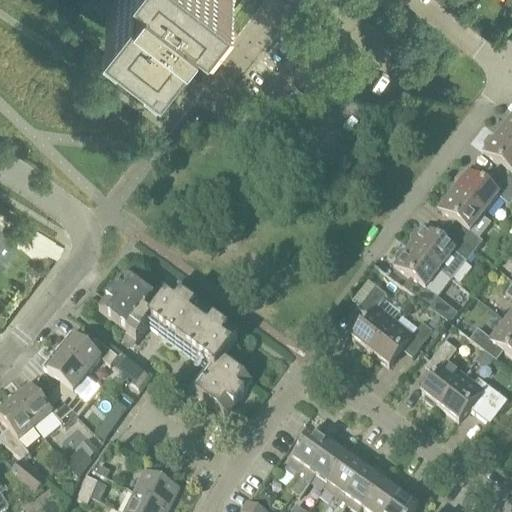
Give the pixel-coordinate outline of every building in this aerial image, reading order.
[(119,0),(108,15),(163,58),(201,9),(211,16),(222,0),(119,0)] [(496,137),(511,149),(511,119),(511,118),(496,137)] [(511,149),(496,137),(493,141),(488,141),(483,147),(484,153),(481,156),(502,172),(495,182),(511,195),(511,149)] [(511,206),(511,195),(495,182),(487,191),(466,175),(464,178),(459,179),(454,185),(454,190),(452,194),(483,218),(497,201),(509,210),(511,206)] [(483,218),(452,194),(437,212),(458,229),(450,238),(473,256),(481,246),(469,236),(483,218)] [(0,231),(0,266),(18,248),(0,231)] [(410,247),(407,250),(439,275),(453,258),(465,267),(473,256),(450,238),(443,248),(422,232),(420,235),(414,235),(409,241),(410,247)] [(439,275),(407,250),(404,254),(399,255),(394,261),(395,266),(393,269),(414,286),(406,295),(429,313),(437,302),(425,293),(439,275)] [(153,304),(123,281),(97,315),(127,337),(121,345),(122,346),(125,341),(135,348),(146,332),(137,326),(153,304)] [(511,313),(502,325),(511,332),(511,288),(504,298),(511,304),(511,313)] [(366,355),(369,358),(394,326),(376,312),(386,300),(375,292),(357,314),(367,322),(351,343),(353,345),(354,351),(360,355),(366,355)] [(213,375),(221,366),(237,345),(175,301),(169,296),(146,326),(177,349),(213,375)] [(394,326),(369,358),(388,372),(404,351),(414,359),(432,336),(435,339),(442,330),(434,323),(427,332),(421,328),(411,340),(394,326)] [(511,332),(502,325),(489,343),(476,333),(468,344),(491,362),(498,352),(511,362),(511,332)] [(55,356),(86,381),(100,364),(109,371),(116,362),(94,344),(87,353),(70,339),(55,356)] [(435,409),(439,412),(464,381),(446,367),(455,355),(445,346),(427,369),(437,377),(420,398),(423,400),(424,405),(430,410),(435,409)] [(72,397),(86,381),(55,356),(41,373),(59,388),(51,398),(71,418),(77,423),(88,410),(72,397)] [(221,366),(213,375),(195,400),(225,423),(251,388),(221,366)] [(140,373),(129,387),(138,393),(148,379),(140,373)] [(464,381),(439,412),(458,427),(468,413),(489,428),(506,407),(477,383),(473,388),(464,381)] [(71,418),(51,398),(41,406),(26,389),(9,402),(34,433),(51,419),(58,428),(71,418)] [(17,446),(34,433),(9,402),(0,409),(0,426),(7,435),(0,440),(0,449),(20,466),(27,459),(17,446)] [(287,494),(293,498),(329,450),(310,436),(285,472),(297,481),(287,494)] [(97,454),(87,443),(78,451),(80,453),(87,462),(97,454)] [(346,462),(329,450),(293,498),(299,503),(314,481),(326,489),(346,462)] [(327,511),(336,511),(363,474),(346,462),(326,489),(338,498),(327,511)] [(11,481),(35,501),(48,486),(23,466),(11,481)] [(98,471),(94,478),(104,483),(108,476),(98,471)] [(362,511),(381,487),(363,474),(336,511),(344,511),(350,505),(358,511),(362,511)] [(143,476),(132,497),(161,511),(168,511),(178,493),(143,476)] [(389,511),(399,499),(381,487),(362,511),(389,511)] [(81,489),(78,497),(89,502),(92,494),(81,489)] [(89,502),(78,497),(74,505),(85,510),(89,503),(89,502)] [(161,511),(132,497),(124,511),(161,511)] [(416,511),(399,499),(389,511),(416,511)]
